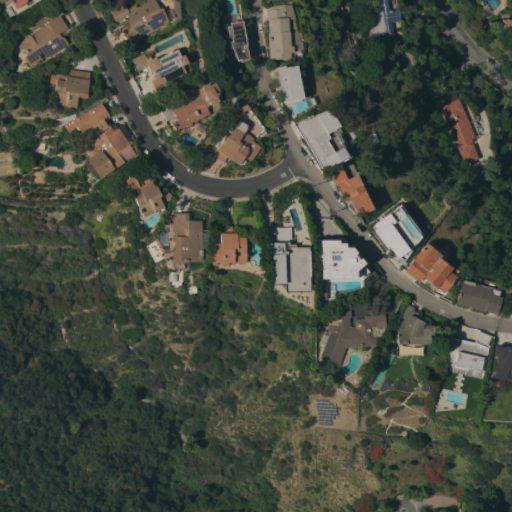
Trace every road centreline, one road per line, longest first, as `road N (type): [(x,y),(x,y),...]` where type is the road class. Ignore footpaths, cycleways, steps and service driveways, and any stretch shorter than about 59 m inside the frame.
road 1 (residential): [(511,326),(460,317),(384,270),(298,162),(267,105),(251,0)]
road 2 (residential): [(298,162),(216,185),(159,167),(71,0)]
road 3 (residential): [(511,88),(466,51),(432,0)]
